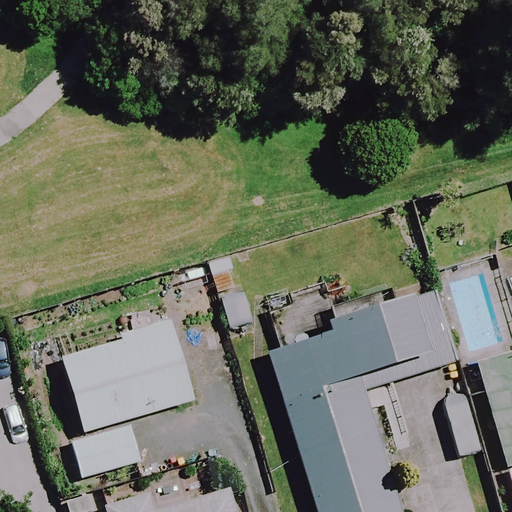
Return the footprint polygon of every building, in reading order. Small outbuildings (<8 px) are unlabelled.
[(244,284),(212,294),(221,326),(253,316),(244,284)] [(453,367),(433,298),(327,329),(320,306),(258,324),(312,511),(395,511),(357,382),(414,366),(418,378),(453,367)] [(82,441),(127,426),(191,404),(166,328),(57,365),(82,441)] [(511,357),(479,365),(511,503),(511,357)] [(127,426),(82,441),(67,446),(80,485),(140,465),(127,426)] [(156,481),(159,491),(103,507),(104,511),(232,511),(228,497),(210,502),(204,478),(194,481),(191,471),(156,481)]
